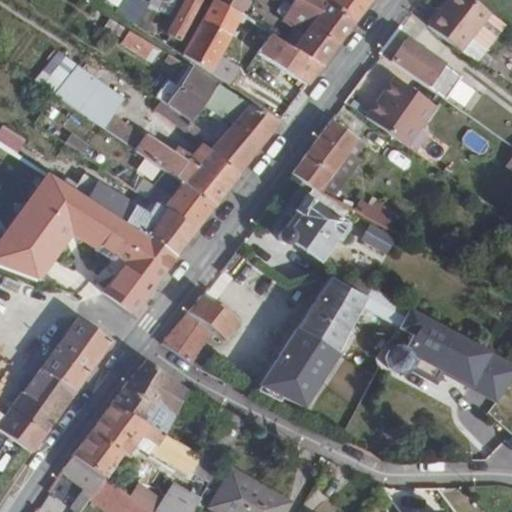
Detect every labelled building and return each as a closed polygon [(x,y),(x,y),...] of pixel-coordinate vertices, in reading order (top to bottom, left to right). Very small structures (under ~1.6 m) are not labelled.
[(121,0),(114,11),(134,25),(149,2),(145,0),(121,0)] [(153,0),(151,7),(167,14),(172,0),(153,0)] [(201,0),(183,0),(168,31),(181,39),(201,0)] [(216,0),(212,0),(184,56),(230,84),(241,66),(220,53),(231,34),(237,23),(266,41),(259,52),(299,78),(295,82),(303,88),(321,63),(296,47),(282,39),(241,15),(216,0)] [(216,0),(241,15),(249,0),(216,0)] [(321,63),(355,19),(323,0),(294,0),(293,3),(309,13),(302,25),(308,29),(304,36),(296,47),(321,63)] [(323,0),(355,19),(369,0),(323,0)] [(511,20),(486,0),(448,0),(433,21),(466,47),(476,32),(492,45),(511,20)] [(231,34),(259,52),(266,41),(237,23),(231,34)] [(282,39),(296,47),(304,36),(290,27),(282,39)] [(476,32),(466,47),(481,59),(492,45),(476,32)] [(158,58),(163,50),(135,33),(130,41),(158,58)] [(413,36),(398,57),(449,95),(464,74),(413,36)] [(175,63),(178,59),(170,54),(167,59),(175,63)] [(76,76),(97,91),(108,79),(88,62),(76,76)] [(171,103),(194,68),(185,63),(162,97),(171,103)] [(210,100),(222,85),(194,68),(171,103),(195,121),(210,100)] [(398,68),(386,85),(392,89),(403,72),(398,68)] [(386,85),(371,106),(384,115),(412,135),(439,97),(403,72),(392,89),(386,85)] [(184,182),(214,202),(241,168),(212,149),(198,165),(160,141),(94,95),(97,91),(76,76),(59,97),(184,182)] [(212,149),(241,168),(279,119),(222,85),(210,100),(237,118),(212,149)] [(371,106),(352,92),(348,97),(379,120),(384,115),(371,106)] [(379,120),(348,97),(293,169),(312,183),(325,192),(349,160),(379,120)] [(163,116),(186,131),(195,121),(171,103),(163,116)] [(0,143),(17,154),(26,138),(3,124),(0,128),(0,143)] [(482,151),(489,140),(469,127),(462,139),(482,151)] [(104,290),(133,311),(175,254),(89,200),(76,192),(58,181),(0,144),(0,199),(6,187),(124,262),(104,290)] [(378,182),(349,160),(325,192),(359,210),(376,185),(378,182)] [(58,181),(76,192),(83,182),(66,170),(58,181)] [(76,192),(89,200),(95,189),(83,182),(76,192)] [(155,203),(194,229),(214,202),(184,182),(174,197),(155,184),(147,198),(155,203)] [(325,192),(312,183),(289,215),(292,217),(288,223),(280,223),(278,226),(276,231),(278,234),(281,237),(284,238),(289,236),(329,261),(359,210),(325,192)] [(398,199),(376,185),(359,210),(391,228),(406,206),(398,199)] [(89,200),(175,254),(194,229),(155,203),(145,217),(97,186),(95,189),(89,200)] [(361,243),(390,252),(396,234),(367,224),(361,243)] [(368,297),(332,278),(299,331),(336,351),(363,307),(403,327),(412,311),(373,290),(368,297)] [(226,310),(201,292),(186,312),(212,330),(226,310)] [(224,338),(240,320),(226,310),(212,330),(224,338)] [(212,330),(186,312),(176,325),(202,344),(212,330)] [(2,425),(34,447),(113,340),(80,315),(2,425)] [(202,344),(176,325),(165,338),(167,342),(191,359),(202,344)] [(168,434),(190,391),(147,360),(123,388),(114,400),(168,434)] [(511,380),(488,414),(511,429),(511,427),(511,380)] [(224,466),(251,422),(206,399),(197,415),(225,430),(207,457),(224,466)] [(214,482),(224,466),(207,457),(168,434),(114,400),(76,454),(105,476),(124,450),(129,453),(142,435),(158,445),(156,449),(214,482)] [(91,494),(105,476),(76,454),(63,474),(91,494)] [(286,511),(292,503),(237,471),(215,506),(224,511),(286,511)] [(126,490),(105,476),(91,494),(113,510),(126,490)] [(155,511),(195,511),(203,499),(176,481),(155,511)] [(451,511),(442,495),(413,510),(414,511),(451,511)]
